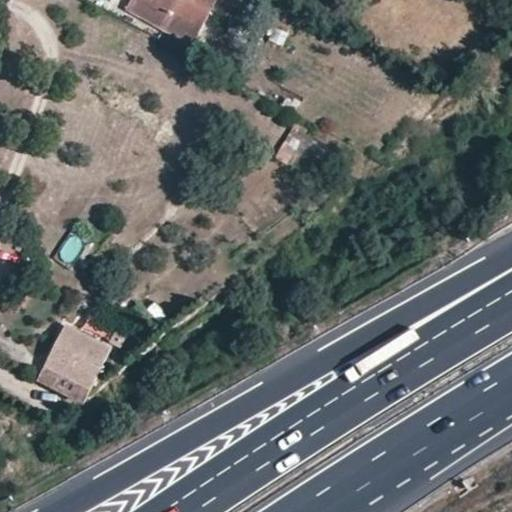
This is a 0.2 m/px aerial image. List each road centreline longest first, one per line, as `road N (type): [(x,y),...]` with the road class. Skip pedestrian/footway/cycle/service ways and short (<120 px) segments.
road 1 (motorway): [(511,253),(56,511)]
road 2 (motorway): [(511,302),(178,511)]
road 3 (motorway): [(309,511),(511,385)]
road 4 (motorway): [(355,511),(511,393)]
